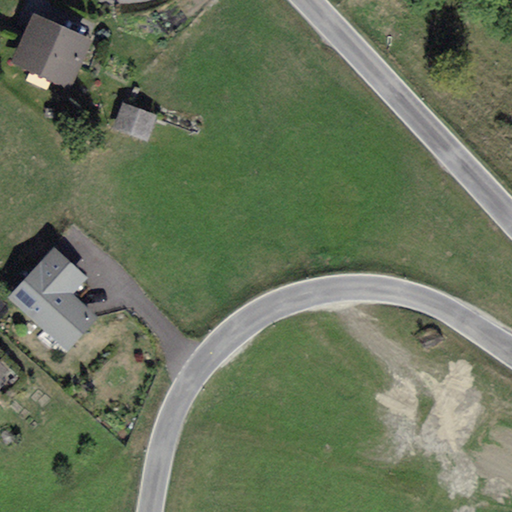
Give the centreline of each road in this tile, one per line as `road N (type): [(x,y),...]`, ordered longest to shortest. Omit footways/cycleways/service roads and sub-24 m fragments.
road 1 (tertiary): [(511,354),(411,293),(345,286),(281,302),(245,323),(195,374),(164,436),(150,511)]
road 2 (tertiary): [(307,0),(511,218)]
